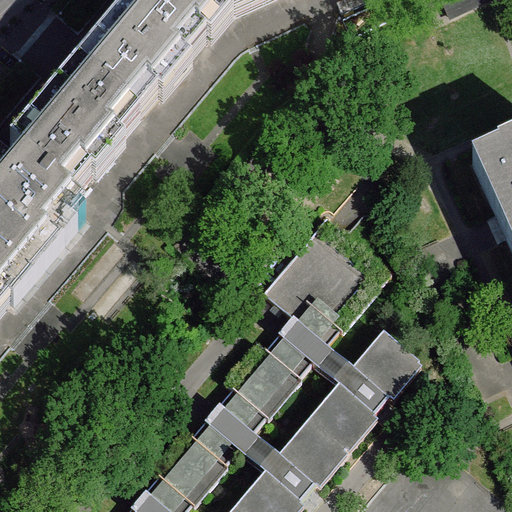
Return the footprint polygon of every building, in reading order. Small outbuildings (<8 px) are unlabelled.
[(204,43),(155,1),(153,0),(149,0),(84,77),(137,122),(156,100),(160,104),(190,69),(186,65),(204,43)] [(265,3),(263,0),(155,0),(155,1),(204,43),(209,47),(232,19),(265,3)] [(492,1),(491,0),(443,0),(452,20),(492,1)] [(137,122),(84,77),(18,155),(25,161),(71,200),(88,179),(93,183),(124,147),(119,143),(137,122)] [(511,148),(474,165),(511,250),(511,148)] [(71,200),(25,161),(0,190),(0,299),(7,305),(57,247),(52,243),(81,209),(71,200)] [(191,511),(193,510),(195,511),(196,511),(229,473),(227,471),(240,456),(255,438),(267,424),(270,425),(303,386),(301,384),(314,369),(329,352),(341,337),(343,338),(393,280),(328,224),(265,298),(294,324),(267,356),(258,348),(225,388),(234,395),(194,442),(185,435),(151,475),(160,482),(134,511),(191,511)] [(299,511),(421,369),(385,339),(355,374),(340,391),(281,461),(266,478),(237,511),(299,511)] [(329,352),(314,369),(340,391),(355,374),(329,352)] [(281,461),(255,438),(240,456),(266,478),(281,461)]
